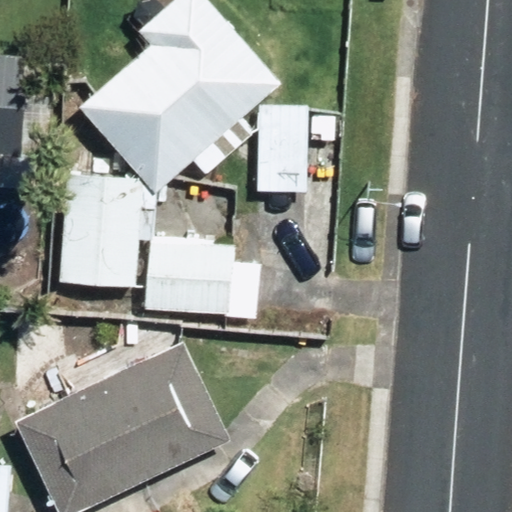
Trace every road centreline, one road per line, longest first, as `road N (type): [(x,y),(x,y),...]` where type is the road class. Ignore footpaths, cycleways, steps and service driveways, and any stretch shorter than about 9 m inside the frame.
road 1 (tertiary): [(474,192),(454,511)]
road 2 (tertiary): [(489,0),(474,192)]
